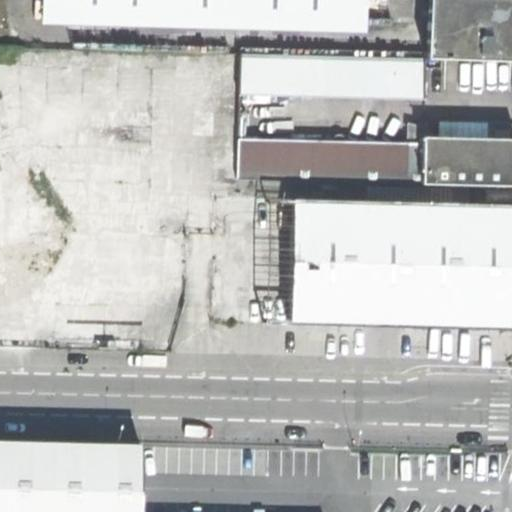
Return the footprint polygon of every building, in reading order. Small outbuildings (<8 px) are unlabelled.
[(39,0),(39,12),(363,20),(363,0),(39,0)] [(511,0),(419,0),(417,58),(511,60),(511,0)] [(414,98),(415,58),(237,53),(233,178),(490,185),(511,185),(511,137),(495,137),(414,135),(414,143),(264,138),(264,94),(414,98)] [(511,185),(490,185),(489,203),(511,203),(511,185)] [(511,327),(511,207),(464,206),(465,191),(364,190),(364,204),(213,200),(210,320),(350,324),(511,327)] [(0,207),(0,307),(12,307),(12,294),(29,294),(28,207),(0,207)] [(114,293),(205,292),(204,233),(113,234),(114,293)] [(98,273),(113,273),(112,235),(97,235),(98,273)] [(0,441),(0,511),(288,511),(290,460),(290,448),(0,441)]
